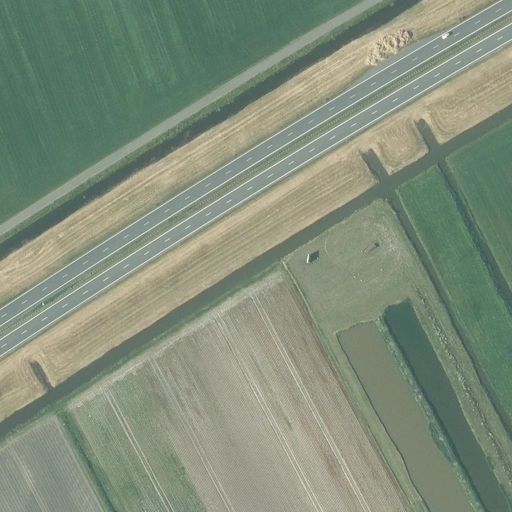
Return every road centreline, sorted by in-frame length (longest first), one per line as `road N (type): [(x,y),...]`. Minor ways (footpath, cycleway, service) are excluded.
road 1 (trunk): [(0,349),(511,32)]
road 2 (trunk): [(511,2),(0,319)]
